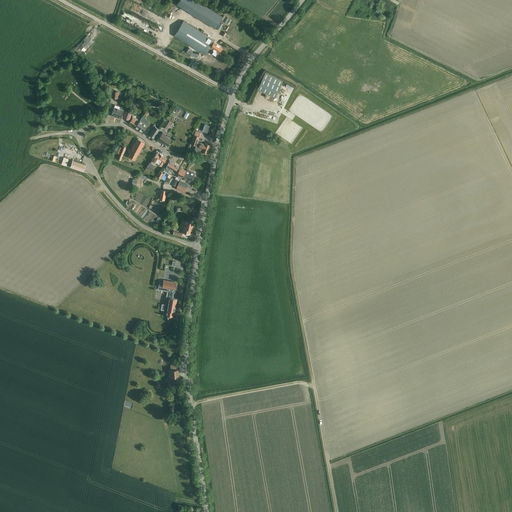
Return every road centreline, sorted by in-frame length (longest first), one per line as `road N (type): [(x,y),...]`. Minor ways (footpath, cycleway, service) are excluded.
road 1 (residential): [(214,161),(171,155),(113,124),(78,136),(98,180),(127,213),(147,230),(197,246)]
road 2 (residential): [(206,511),(187,388),(197,246)]
road 3 (unclassified): [(199,75),(58,0)]
road 4 (track): [(335,511),(311,373)]
